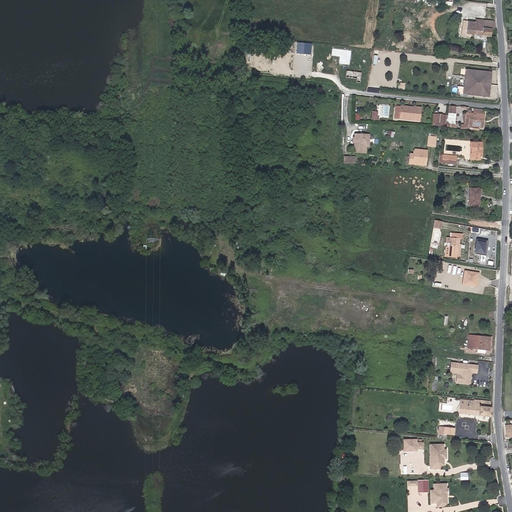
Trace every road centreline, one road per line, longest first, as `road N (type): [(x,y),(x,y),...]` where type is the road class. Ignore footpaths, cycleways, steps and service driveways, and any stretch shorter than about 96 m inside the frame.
road 1 (residential): [(511,511),(497,412),(506,149),(498,0)]
road 2 (unknown): [(504,104),(344,90)]
